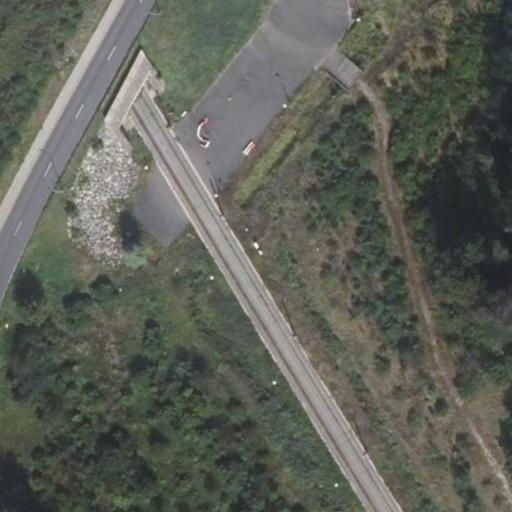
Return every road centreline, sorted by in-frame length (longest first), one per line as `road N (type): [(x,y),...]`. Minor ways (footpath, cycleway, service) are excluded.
road 1 (track): [(511,502),(430,335),(386,183),(382,111),(299,36)]
road 2 (secondary): [(140,0),(0,260)]
